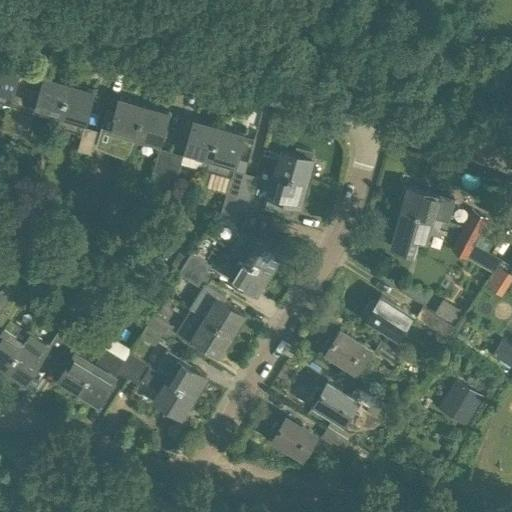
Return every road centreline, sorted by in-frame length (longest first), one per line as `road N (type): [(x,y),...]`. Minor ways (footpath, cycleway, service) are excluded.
road 1 (residential): [(0,13),(373,120)]
road 2 (residential): [(199,460),(334,245),(373,120)]
road 3 (track): [(436,511),(199,460)]
road 4 (residential): [(199,460),(169,468),(0,418)]
road 5 (residential): [(373,120),(511,160)]
